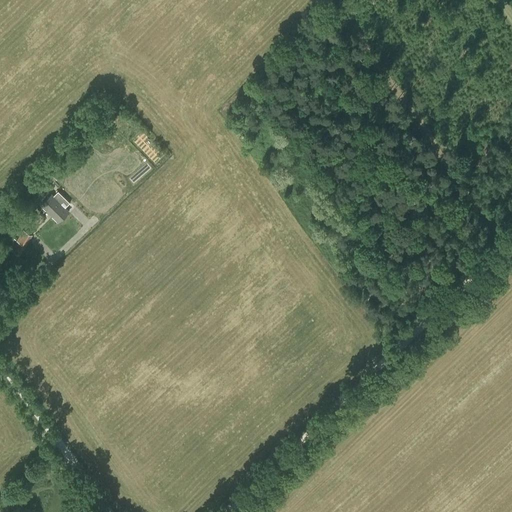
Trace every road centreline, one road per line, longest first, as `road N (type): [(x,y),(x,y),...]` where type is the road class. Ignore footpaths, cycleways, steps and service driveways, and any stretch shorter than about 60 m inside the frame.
road 1 (track): [(228,511),(511,238)]
road 2 (track): [(0,362),(107,511)]
road 3 (track): [(0,310),(96,218)]
